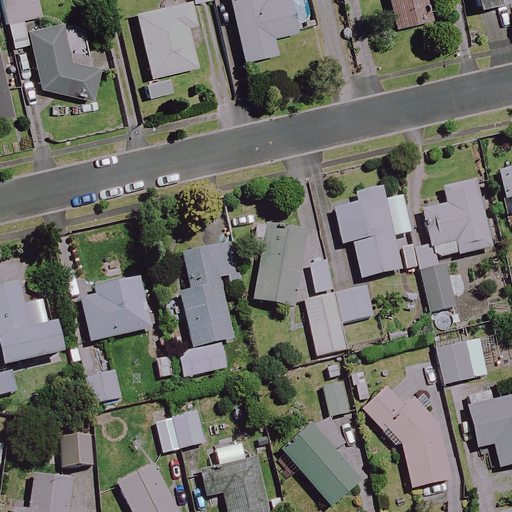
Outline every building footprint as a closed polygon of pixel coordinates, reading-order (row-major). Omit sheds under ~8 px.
[(38,0),(0,0),(0,6),(8,53),(26,49),(21,21),(41,18),(38,0)] [(277,0),(260,4),(259,0),(224,0),(241,65),(274,57),(270,41),(293,35),(284,0),(277,0)] [(385,0),(393,32),(428,23),(422,0),(385,0)] [(511,0),(474,0),(477,12),(511,3),(511,0)] [(193,27),(188,4),(133,17),(148,81),(194,70),(185,29),(193,27)] [(97,75),(91,73),(87,54),(65,58),(59,27),(27,34),(39,94),(90,102),(97,75)] [(0,121),(9,120),(0,79),(0,121)] [(511,170),(498,174),(504,201),(511,199),(511,170)] [(425,211),(436,260),(456,255),(456,258),(490,251),(475,183),(442,190),(445,206),(425,211)] [(360,281),(398,273),(381,190),(352,197),(353,201),(330,206),(340,248),(352,246),(360,281)] [(276,307),(274,314),(287,317),(288,309),(292,310),(305,235),(265,227),(252,303),(276,307)] [(190,350),(220,344),(233,342),(222,287),(237,284),(229,246),(180,256),(187,293),(179,294),(190,350)] [(414,270),(412,247),(400,249),(403,271),(414,270)] [(453,308),(442,268),(434,270),(428,247),(414,251),(431,314),(453,308)] [(330,292),(325,263),(307,266),(313,296),(330,292)] [(150,331),(138,280),(93,291),(95,299),(80,303),(90,345),(150,331)] [(0,336),(28,331),(18,283),(0,286),(0,336)] [(371,318),(364,289),(302,304),(315,359),(345,352),(339,326),(371,318)] [(60,357),(54,327),(0,338),(0,365),(1,370),(60,357)] [(485,377),(477,341),(431,351),(439,387),(485,377)] [(86,383),(76,384),(78,395),(88,394),(91,406),(119,401),(114,373),(85,379),(86,383)] [(0,397),(15,394),(10,374),(0,376),(0,397)] [(361,376),(348,380),(350,389),(354,388),(358,402),(368,400),(361,376)] [(350,413),(340,383),(320,390),(330,420),(350,413)] [(384,389),(359,413),(383,439),(386,436),(399,450),(410,492),(447,482),(435,426),(423,414),(430,407),(421,397),(416,402),(400,406),(384,389)] [(511,466),(511,398),(465,410),(475,450),(490,446),(496,471),(511,466)] [(201,433),(196,414),(154,425),(162,456),(212,443),(209,431),(201,433)] [(323,419),(311,429),(309,427),(280,452),(329,509),(358,485),(333,455),(345,445),(323,419)] [(90,469),(89,423),(75,423),(75,430),(59,431),(60,449),(49,449),(49,465),(60,464),(60,470),(90,469)] [(266,511),(253,461),(200,475),(206,499),(221,495),(225,511),(266,511)] [(129,511),(175,511),(154,467),(116,485),(129,511)] [(12,511),(66,511),(70,485),(33,481),(31,502),(14,500),(12,511)]
